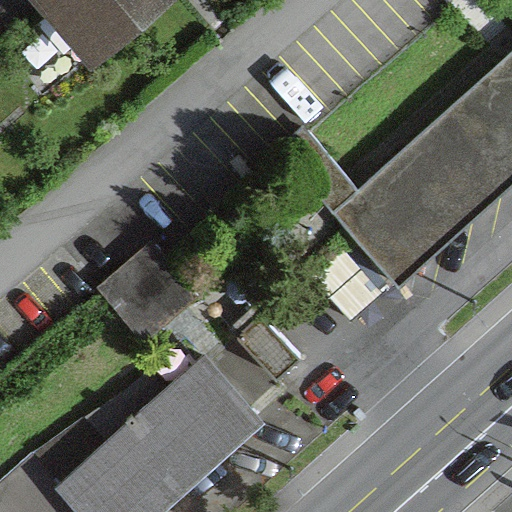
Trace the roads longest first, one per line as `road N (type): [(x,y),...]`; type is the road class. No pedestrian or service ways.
road 1 (residential): [(0,255),(298,0)]
road 2 (primary): [(409,479),(511,385)]
